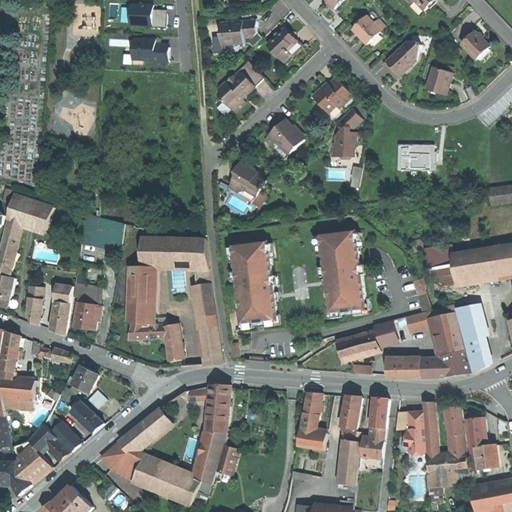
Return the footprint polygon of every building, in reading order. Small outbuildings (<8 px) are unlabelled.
[(327,0),(328,1),(336,9),(345,0),(327,0)] [(408,0),(412,4),(416,1),(426,11),(437,0),(408,0)] [(154,26),(154,13),(155,11),(155,5),(153,5),(143,5),(143,6),(133,6),(132,25),(154,26)] [(169,14),(154,13),(154,26),(154,28),(168,28),(169,14)] [(363,38),(369,45),(383,31),(382,31),(375,24),(368,16),(354,29),(363,38)] [(380,19),(375,24),(382,31),(387,27),(380,19)] [(223,37),(224,46),(250,44),(254,48),(263,38),(258,32),(258,25),(257,21),(222,23),(223,37)] [(268,45),(285,62),(292,55),(293,57),(304,47),(294,36),(287,28),(268,45)] [(463,45),(477,60),(491,47),(484,39),(477,31),(463,45)] [(156,60),(157,47),(157,45),(157,39),(156,39),(145,39),(145,41),(135,40),(134,59),(156,60)] [(388,62),(401,76),(418,60),(423,46),(420,42),(410,42),(388,62)] [(171,48),(157,47),(156,60),(156,61),(170,62),(171,48)] [(221,96),(236,112),(247,102),(244,99),(250,93),(266,79),(250,62),(226,84),(229,87),(221,96)] [(399,79),(401,76),(388,62),(385,65),(391,71),(399,79)] [(438,87),(448,90),(454,71),(434,66),(429,85),(438,87)] [(354,95),(337,78),(324,90),(322,89),(319,92),(314,96),(330,113),(338,105),(340,108),(354,95)] [(220,89),(221,96),(229,87),(226,84),(220,89)] [(338,124),(343,129),(337,135),(337,143),(333,143),(333,157),(343,157),(345,159),(351,159),(353,157),(356,157),(357,145),(360,145),(360,133),(355,133),(355,128),(356,128),(364,120),(359,114),(354,108),(338,124)] [(276,130),(267,139),(286,159),(306,140),(287,120),(276,130)] [(412,145),(400,145),(399,170),(435,171),(436,145),(412,145)] [(238,173),(230,187),(239,193),(241,190),(245,189),(251,193),(256,191),(260,193),(262,191),(268,181),(261,176),(259,174),(256,172),(257,170),(251,167),(250,168),(242,163),(238,170),(236,172),(238,173)] [(353,185),(362,187),(366,167),(357,165),(353,185)] [(511,186),(490,189),(492,205),(511,202),(511,186)] [(3,201),(10,203),(13,191),(7,189),(3,201)] [(267,194),(262,191),(260,193),(256,191),(251,193),(258,197),(255,203),(261,207),(267,197),(267,194)] [(24,224),(49,232),(56,208),(15,195),(9,219),(10,219),(24,224)] [(83,242),(122,252),(126,224),(87,214),(83,242)] [(0,274),(9,276),(24,224),(10,219),(0,258),(0,274)] [(357,231),(321,235),(322,237),(323,251),(325,267),(326,277),(327,279),(328,287),(330,308),(331,314),(342,313),(342,314),(343,314),(348,314),(355,313),(355,311),(366,310),(366,304),(362,275),(361,266),(359,248),(357,233),(357,231)] [(198,269),(211,269),(208,239),(143,237),(142,266),(156,267),(198,269)] [(416,251),(426,250),(426,249),(431,249),(430,239),(414,241),(416,251)] [(269,241),(233,246),(233,247),(235,262),(236,272),(238,281),(242,319),(243,325),(254,323),(254,325),(255,325),(261,324),(267,324),(267,322),(278,320),(278,315),(276,301),(275,293),(274,286),(273,276),(271,259),(269,244),(269,241)] [(448,284),(458,283),(454,255),(452,245),(431,249),(426,249),(426,250),(430,270),(448,284)] [(458,283),(511,273),(511,245),(454,255),(458,283)] [(154,325),(156,267),(142,266),(131,266),(130,322),(135,323),(131,339),(133,339),(163,338),(167,338),(165,327),(165,325),(154,325)] [(198,269),(200,285),(213,283),(211,269),(198,269)] [(79,272),(77,283),(84,284),(86,273),(79,272)] [(15,278),(9,276),(0,274),(0,305),(0,306),(9,307),(15,278)] [(414,282),(423,312),(431,310),(432,310),(423,280),(414,282)] [(80,297),(79,302),(104,306),(104,287),(84,284),(77,283),(75,297),(80,297)] [(200,285),(198,285),(203,316),(217,314),(215,298),(213,283),(200,285)] [(57,302),(58,302),(72,304),(75,287),(60,284),(57,302)] [(46,288),(30,287),(30,297),(43,299),(45,300),(46,288)] [(40,318),(43,299),(30,297),(28,311),(32,322),(41,326),(42,318),(40,318)] [(61,333),(68,336),(72,304),(58,302),(54,330),(61,333)] [(87,329),(97,331),(99,321),(102,321),(104,306),(79,302),(76,327),(87,329)] [(369,304),(366,304),(366,310),(355,311),(355,313),(356,316),(370,314),(369,304)] [(431,310),(433,318),(457,313),(459,312),(456,304),(432,310),(431,310)] [(343,318),(343,314),(342,314),(342,313),(331,314),(330,308),(327,309),(329,319),(343,318)] [(459,312),(475,372),(490,365),(487,351),(479,308),(459,312)] [(433,318),(431,310),(423,312),(408,316),(410,324),(433,318)] [(435,326),(443,357),(466,352),(457,313),(433,318),(435,326)] [(225,362),(217,314),(203,316),(211,364),(225,362)] [(281,314),(278,315),(278,320),(267,322),(267,324),(268,327),(282,325),(281,314)] [(435,326),(433,318),(410,324),(412,332),(435,326)] [(255,328),(255,325),(254,325),(254,323),(243,325),(242,319),(239,319),(241,330),(255,328)] [(375,325),(377,332),(381,344),(399,340),(393,320),(375,325)] [(180,324),(165,327),(167,338),(163,338),(164,342),(168,341),(171,361),(179,360),(186,359),(180,324)] [(18,362),(23,337),(16,334),(9,332),(4,359),(6,359),(18,362)] [(339,342),(345,362),(364,356),(383,351),(381,344),(377,332),(371,334),(366,335),(339,342)] [(239,343),(232,344),(234,357),(241,356),(239,343)] [(39,354),(53,357),(53,350),(41,347),(39,354)] [(73,363),(75,355),(56,349),(53,361),(73,363)] [(443,357),(441,363),(442,377),(459,375),(473,373),(468,354),(466,352),(443,357)] [(17,372),(18,362),(6,359),(4,370),(17,372)] [(390,379),(424,378),(423,363),(389,364),(390,379)] [(441,363),(423,363),(424,378),(442,377),(441,363)] [(355,373),(373,375),(373,367),(353,366),(355,373)] [(75,384),(92,393),(100,375),(92,371),(83,367),(75,384)] [(16,379),(17,372),(4,370),(0,369),(0,375),(0,377),(16,379)] [(37,381),(16,379),(0,377),(2,386),(4,398),(35,400),(37,381)] [(74,404),(79,398),(66,385),(62,393),(74,404)] [(210,431),(228,433),(233,386),(224,387),(213,387),(211,399),(208,431),(210,431)] [(211,399),(213,387),(191,391),(192,401),(211,399)] [(90,400),(99,410),(109,400),(99,390),(90,400)] [(303,430),(318,432),(325,394),(317,394),(309,393),(303,430)] [(345,427),(358,430),(364,398),(357,397),(349,396),(343,427),(345,427)] [(35,409),(35,400),(4,398),(5,402),(6,407),(35,409)] [(373,427),(388,429),(391,400),(385,399),(376,398),(373,427)] [(82,421),(95,433),(100,429),(106,424),(83,401),(73,412),(75,415),(79,418),(82,421)] [(428,451),(429,457),(438,456),(435,402),(426,402),(427,432),(428,451)] [(451,437),(467,435),(465,426),(466,426),(466,422),(464,423),(462,407),(454,408),(447,408),(451,437)] [(163,408),(121,442),(132,456),(136,453),(174,422),(163,408)] [(425,455),(428,451),(427,432),(426,411),(419,412),(411,413),(412,426),(413,426),(413,430),(408,430),(406,447),(416,456),(425,455)] [(398,431),(408,430),(413,430),(413,426),(412,426),(411,413),(399,414),(398,431)] [(0,448),(14,447),(7,417),(0,416),(0,448)] [(500,433),(511,433),(509,423),(500,418),(500,433)] [(470,449),(471,449),(489,447),(486,419),(479,419),(469,420),(471,437),(469,438),(470,449)] [(47,425),(32,441),(44,454),(50,448),(63,461),(67,457),(72,453),(55,434),(47,425)] [(358,432),(358,430),(345,427),(343,439),(348,440),(362,442),(363,432),(358,432)] [(384,459),(388,429),(373,427),(371,440),(364,439),(362,456),(372,457),(384,459)] [(329,434),(318,432),(303,430),(302,429),(299,446),(326,451),(329,434)] [(229,433),(228,433),(210,431),(197,478),(205,481),(204,482),(213,485),(218,470),(225,446),(229,433)] [(63,441),(73,452),(83,444),(73,432),(63,441)] [(469,453),(467,435),(451,437),(453,455),(469,453)] [(357,486),(362,442),(348,440),(343,484),(357,486)] [(20,461),(0,462),(0,484),(8,485),(15,486),(21,496),(56,468),(44,454),(32,441),(15,447),(19,458),(20,461)] [(103,457),(118,475),(139,454),(136,453),(132,456),(121,442),(103,457)] [(240,450),(225,446),(218,470),(233,475),(240,450)] [(498,446),(489,447),(471,449),(472,461),(479,460),(480,469),(501,467),(498,446)] [(472,485),(469,453),(453,455),(438,456),(429,457),(428,457),(430,488),(442,487),(472,485)] [(193,505),(200,490),(204,482),(205,481),(197,478),(139,454),(118,475),(193,505)] [(371,467),(372,457),(362,456),(361,466),(371,467)] [(477,511),(511,511),(511,481),(473,488),(474,492),(476,503),(477,511)] [(209,494),(213,485),(204,482),(200,490),(209,494)] [(356,497),(357,486),(343,484),(342,491),(343,491),(343,495),(356,497)] [(56,504),(64,511),(90,511),(95,507),(74,486),(65,495),(56,504)] [(443,498),(442,487),(430,488),(431,499),(438,499),(443,498)] [(64,511),(56,504),(54,501),(44,510),(45,511),(64,511)] [(350,502),(343,501),(342,510),(355,511),(356,503),(350,502)]
